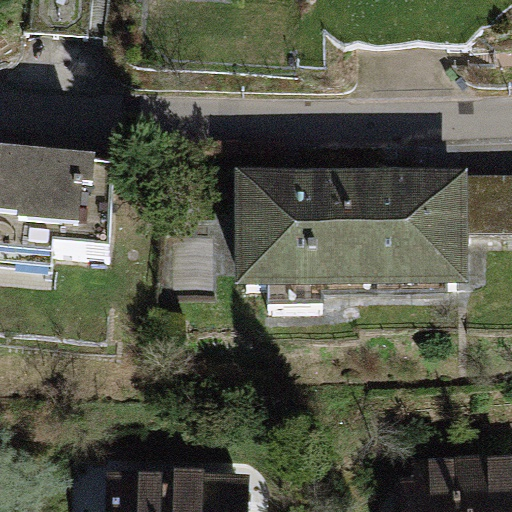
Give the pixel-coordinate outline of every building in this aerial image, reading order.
[(114,172),(0,161),(0,249),(106,260),(114,172)] [(458,290),(458,241),(458,182),(458,177),(415,177),(414,192),(285,191),(285,179),(245,178),(245,289),(458,290)] [(511,182),(458,182),(458,241),(511,241),(511,182)] [(511,511),(511,475),(416,478),(416,501),(407,501),(407,511),(511,511)] [(158,493),(109,492),(108,511),(242,511),(243,494),(201,493),(202,489),(158,488),(158,493)]
